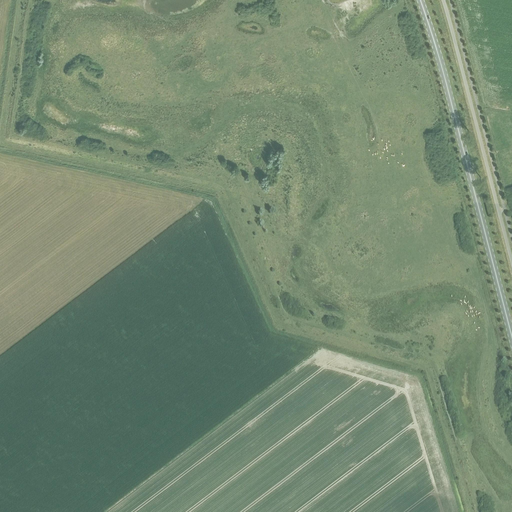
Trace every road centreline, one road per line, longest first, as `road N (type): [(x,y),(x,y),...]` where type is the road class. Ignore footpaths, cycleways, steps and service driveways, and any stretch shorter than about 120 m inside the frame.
road 1 (primary): [(511,338),(420,0)]
road 2 (unclassified): [(511,260),(443,0)]
